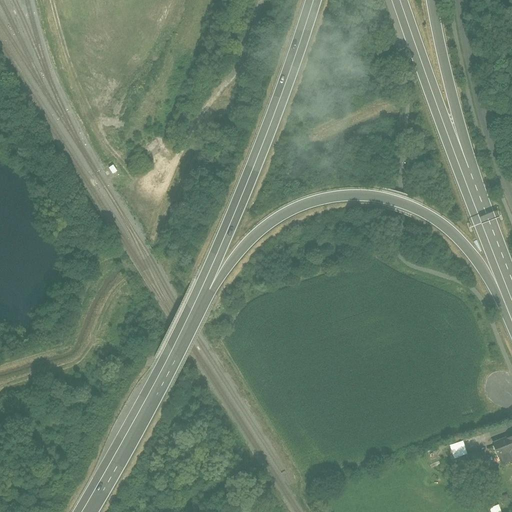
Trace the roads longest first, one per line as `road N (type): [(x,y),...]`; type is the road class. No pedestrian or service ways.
road 1 (primary): [(169,352),(222,269),(264,224),(305,201),(348,191),(397,197),(444,220),(476,251),(511,310)]
road 2 (primary): [(169,352),(236,207),(313,0)]
road 3 (primary): [(494,239),(400,0)]
road 4 (primary): [(494,239),(431,0)]
road 5 (primary): [(81,511),(169,352)]
road 6 (unclassified): [(511,198),(465,38)]
